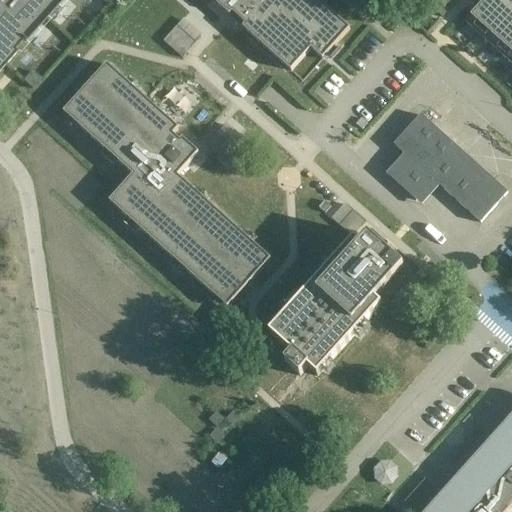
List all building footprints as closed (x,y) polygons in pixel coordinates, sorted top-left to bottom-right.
[(0,0),(0,71),(64,0),(0,0)] [(210,0),(291,72),(311,50),(323,60),(350,30),(315,0),(210,0)] [(511,0),(486,0),(465,23),(511,65),(511,0)] [(165,38),(181,54),(203,34),(186,17),(165,38)] [(133,176),(109,203),(227,309),(270,261),(178,177),(198,154),(173,136),(178,130),(107,66),(64,114),(133,176)] [(403,152),(385,172),(415,199),(433,180),(478,221),(505,191),(420,113),(393,143),(403,152)] [(219,133),(209,143),(223,156),(233,146),(219,133)] [(354,240),(269,334),(292,355),(284,363),(300,377),(308,368),(317,377),(380,308),(384,311),(420,272),(398,251),(392,258),(368,236),(360,245),(354,240)] [(227,419),(217,412),(210,421),(225,432),(239,415),(233,411),(227,419)] [(511,511),(511,418),(491,442),(495,446),(469,475),(465,471),(428,511),(507,511),(511,507),(511,511)]
